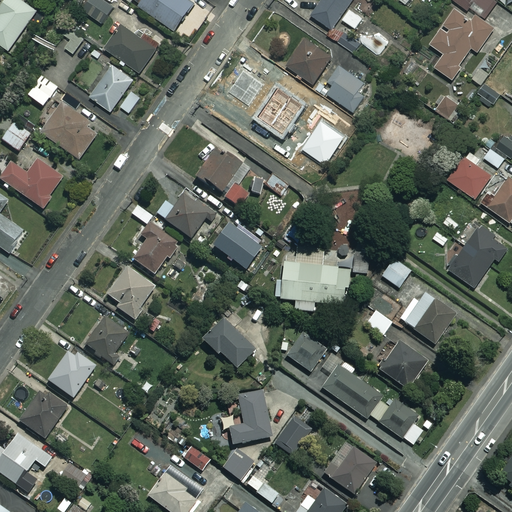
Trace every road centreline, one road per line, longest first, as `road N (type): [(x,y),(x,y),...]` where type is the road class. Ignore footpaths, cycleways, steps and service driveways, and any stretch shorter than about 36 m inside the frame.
road 1 (residential): [(0,354),(248,0)]
road 2 (secondary): [(511,377),(417,511)]
